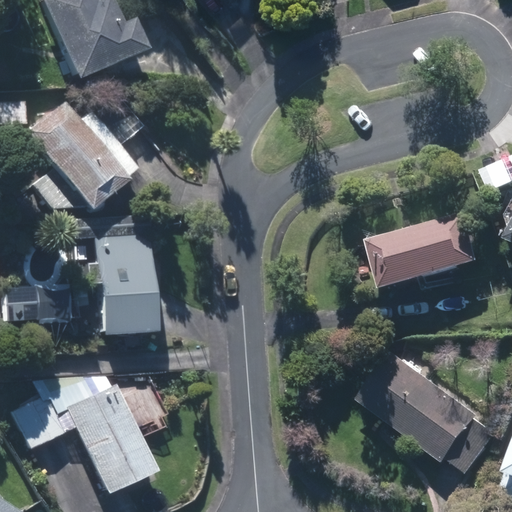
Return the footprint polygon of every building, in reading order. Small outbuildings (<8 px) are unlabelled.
[(39,0),(73,70),(141,37),(131,17),(117,24),(105,0),(39,0)] [(58,95),(19,125),(84,206),(122,176),(58,95)] [(511,165),(510,160),(474,175),(483,197),(511,185),(511,165)] [(376,235),(390,281),(482,254),(468,207),(376,235)] [(146,228),(92,231),(98,330),(151,328),(146,228)] [(28,291),(0,289),(0,324),(27,325),(28,291)] [(500,419),(395,350),(360,403),(465,471),(500,419)] [(118,379),(64,402),(100,486),(154,464),(118,379)] [(47,388),(9,406),(26,442),(64,424),(47,388)] [(0,498),(0,511),(16,511),(18,510),(0,498)]
